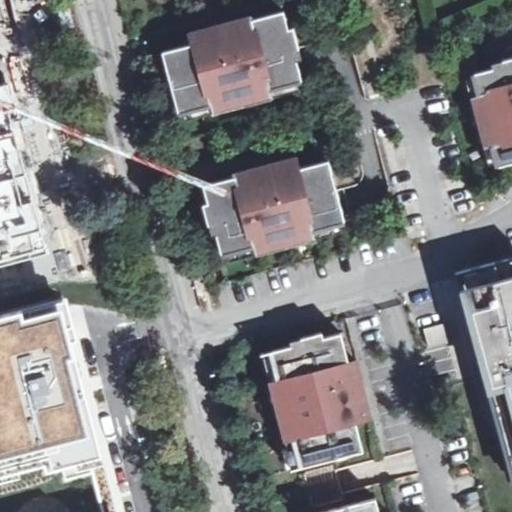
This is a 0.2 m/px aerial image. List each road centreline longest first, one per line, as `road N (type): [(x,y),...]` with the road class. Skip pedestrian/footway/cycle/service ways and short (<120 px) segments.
road 1 (residential): [(511,218),(434,263),(181,330)]
road 2 (residential): [(38,0),(78,168),(133,155)]
road 3 (unclassified): [(181,330),(228,511)]
road 4 (unclassified): [(133,155),(181,330)]
road 5 (unclassified): [(92,0),(133,155)]
